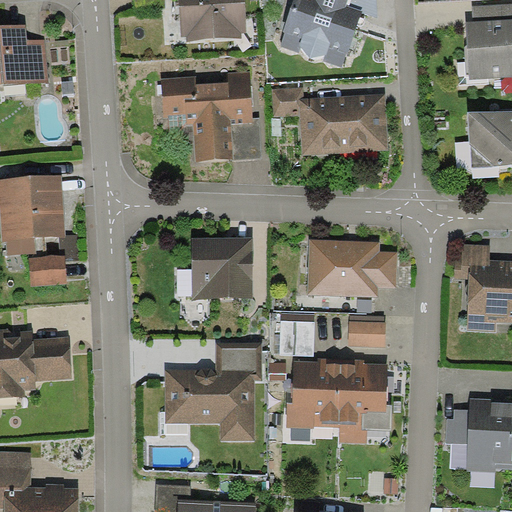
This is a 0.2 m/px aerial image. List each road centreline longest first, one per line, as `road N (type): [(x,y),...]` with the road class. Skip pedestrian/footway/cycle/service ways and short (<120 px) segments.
road 1 (residential): [(420,211),(112,205)]
road 2 (residential): [(111,511),(112,205)]
road 3 (residential): [(420,211),(429,240),(417,511)]
road 4 (residential): [(403,0),(420,211)]
road 5 (residential): [(112,205),(89,0)]
